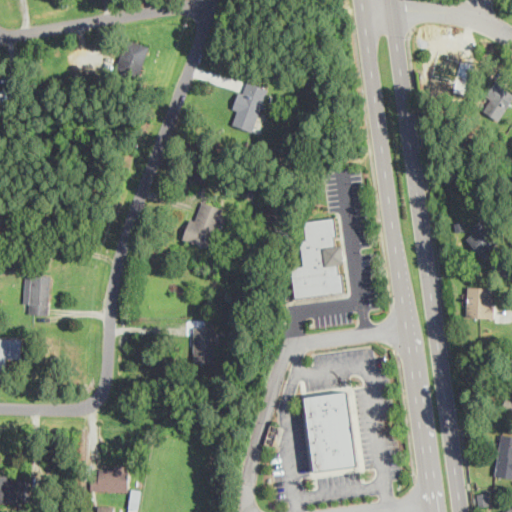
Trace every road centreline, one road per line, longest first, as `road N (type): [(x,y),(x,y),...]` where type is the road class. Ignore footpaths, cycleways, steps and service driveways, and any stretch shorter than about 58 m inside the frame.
road 1 (secondary): [(364,0),(434,511)]
road 2 (secondary): [(461,511),(391,0)]
road 3 (residential): [(107,407),(104,327),(116,267),(206,0)]
road 4 (residential): [(0,34),(206,3)]
road 5 (residential): [(366,14),(455,11),(511,38)]
